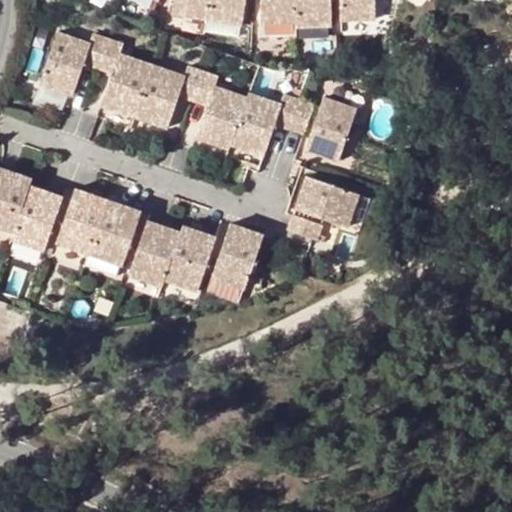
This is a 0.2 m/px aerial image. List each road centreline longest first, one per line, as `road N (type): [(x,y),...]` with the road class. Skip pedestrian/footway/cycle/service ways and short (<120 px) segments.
road 1 (residential): [(451,229),(374,284),(252,345),(0,395)]
road 2 (residential): [(258,205),(0,120)]
road 3 (tertiary): [(0,451),(135,511)]
